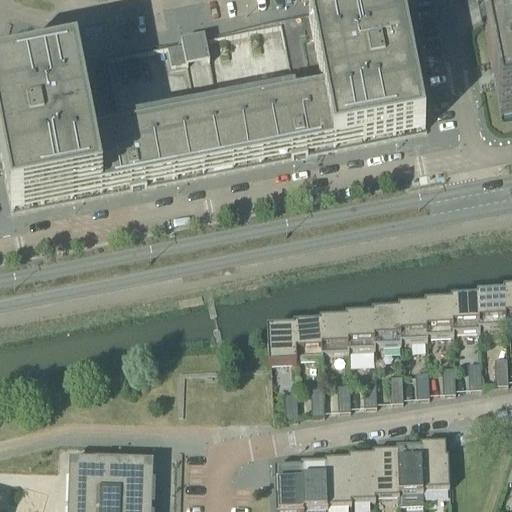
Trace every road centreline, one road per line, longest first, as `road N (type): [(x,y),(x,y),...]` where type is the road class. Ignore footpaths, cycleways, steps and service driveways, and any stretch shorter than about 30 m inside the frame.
road 1 (secondary): [(0,307),(481,212)]
road 2 (secondary): [(476,189),(0,282)]
road 3 (residential): [(471,159),(0,248)]
road 4 (residential): [(218,511),(220,457),(511,403)]
road 5 (residential): [(471,159),(445,0)]
road 6 (residential): [(181,0),(96,16),(75,11),(70,0)]
